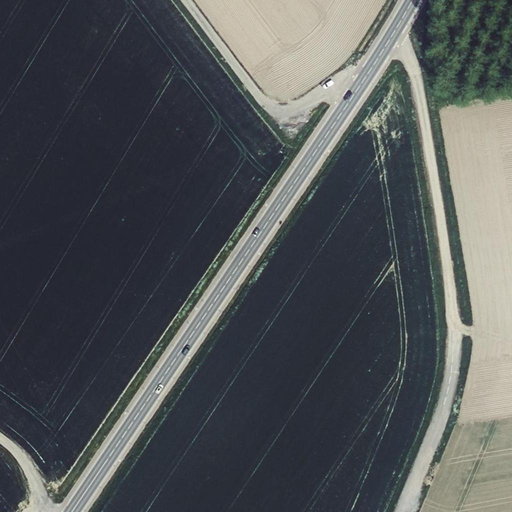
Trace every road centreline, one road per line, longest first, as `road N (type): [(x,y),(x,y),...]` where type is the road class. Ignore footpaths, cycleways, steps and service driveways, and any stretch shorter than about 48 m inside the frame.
road 1 (secondary): [(412,0),(70,511)]
road 2 (track): [(366,76),(281,114),(185,0)]
